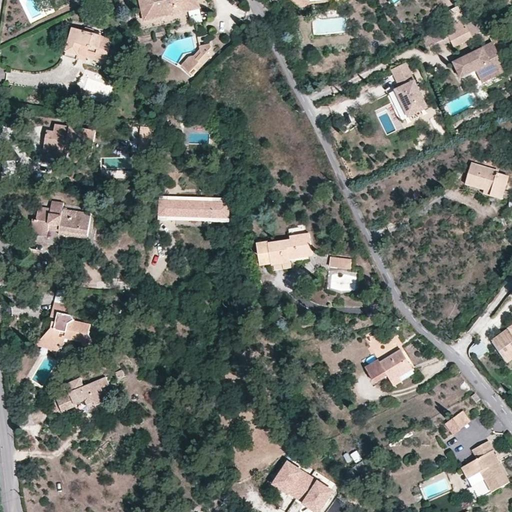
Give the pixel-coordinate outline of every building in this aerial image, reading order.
[(138,0),(144,21),(200,9),(198,0),(138,0)] [(292,0),(305,11),(310,4),(308,0),(334,0),(335,2),(345,0),(292,0)] [(464,20),(465,19),(457,6),(447,11),(455,24),(464,20)] [(190,13),(192,21),(203,19),(202,11),(190,13)] [(467,25),(464,20),(455,24),(447,28),(431,35),(436,48),(450,41),(454,46),(482,31),(477,20),(467,25)] [(113,39),(73,28),(65,57),(76,60),(77,58),(85,61),(87,59),(105,63),(113,39)] [(197,37),(199,47),(210,44),(208,35),(197,37)] [(431,35),(422,39),(428,51),(436,48),(431,35)] [(210,44),(199,47),(200,49),(201,54),(196,59),(198,62),(188,73),(191,75),(211,54),(210,44)] [(488,44),(451,65),(458,79),(474,72),(480,83),(502,71),(488,44)] [(201,54),(200,49),(194,55),(189,57),(181,66),(188,73),(198,62),(196,59),(201,54)] [(406,63),(391,70),(400,88),(396,91),(409,117),(429,108),(406,63)] [(77,86),(85,71),(78,67),(70,82),(77,86)] [(409,117),(396,91),(389,94),(401,121),(409,117)] [(95,131),(55,124),(54,131),(47,130),(43,160),(67,164),(69,150),(92,153),(95,131)] [(151,153),(153,128),(140,127),(139,151),(151,153)] [(499,171),(473,162),(466,185),(484,190),(484,194),(503,200),(507,185),(511,187),(511,183),(511,177),(499,173),(499,171)] [(213,203),(159,200),(158,213),(211,217),(211,222),(229,224),(231,198),(213,197),(213,203)] [(51,208),(38,206),(36,220),(33,220),(30,235),(46,237),(48,225),(60,226),(59,235),(86,239),(91,214),(63,210),(64,204),(52,202),(51,208)] [(261,267),(272,266),(271,262),(290,259),(312,256),(309,233),(289,236),(290,240),(269,244),(269,242),(257,243),(256,241),(245,244),(249,267),(260,266),(261,267)] [(351,260),(330,258),(329,266),(350,268),(351,260)] [(290,263),(272,266),(273,272),(291,270),(290,263)] [(71,305),(75,291),(58,290),(56,302),(71,305)] [(71,305),(56,302),(51,316),(56,318),(56,322),(52,321),(51,328),(35,346),(48,348),(56,355),(57,351),(60,348),(61,349),(63,347),(62,346),(65,343),(66,339),(85,342),(86,345),(92,341),(88,333),(90,324),(74,320),(72,316),(68,315),(71,305)] [(204,308),(197,307),(195,316),(202,318),(204,308)] [(511,329),(494,341),(507,361),(511,357),(511,329)] [(400,377),(412,370),(400,349),(380,361),(378,358),(366,365),(376,382),(388,376),(394,385),(402,380),(400,377)] [(414,373),(412,370),(400,377),(402,380),(414,373)] [(59,398),(52,401),(58,414),(74,407),(73,403),(92,395),(89,387),(69,396),(69,394),(59,398)] [(463,411),(452,419),(460,428),(470,421),(463,411)] [(488,441),(472,450),(477,459),(461,468),(467,478),(480,472),(491,491),(510,481),(488,441)] [(318,511),(334,488),(288,459),(272,483),(318,511)]
